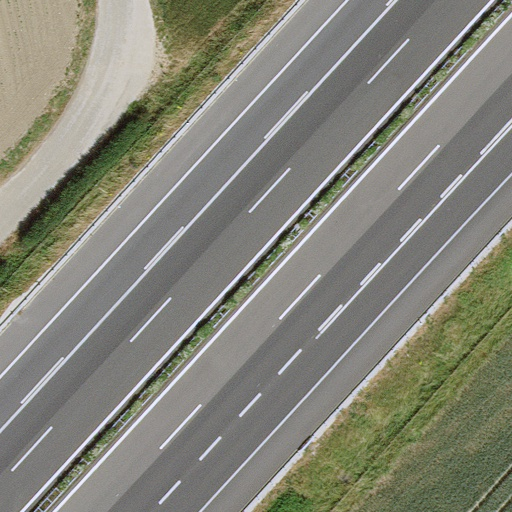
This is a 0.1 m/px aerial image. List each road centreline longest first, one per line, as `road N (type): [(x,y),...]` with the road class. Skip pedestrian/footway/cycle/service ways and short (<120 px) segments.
road 1 (motorway): [(439,0),(0,476)]
road 2 (motorway): [(102,511),(438,147)]
road 3 (track): [(131,0),(125,68),(86,136),(0,223)]
